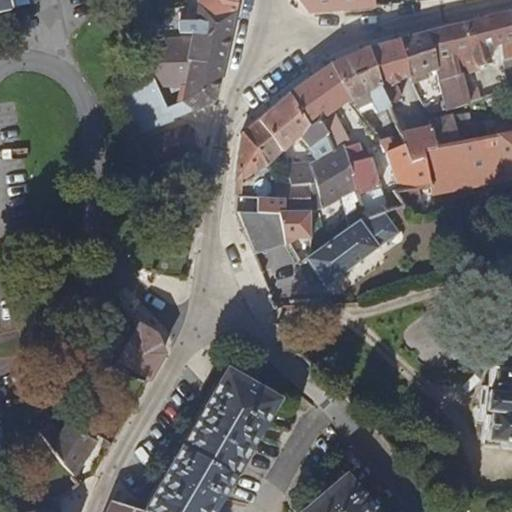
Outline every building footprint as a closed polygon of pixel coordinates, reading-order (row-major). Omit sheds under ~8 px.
[(202,0),(200,10),(236,16),(239,0),(202,0)] [(375,5),(373,0),(300,0),(307,11),(375,5)] [(116,101),(135,139),(174,121),(160,90),(177,82),(186,104),(197,111),(217,103),(236,16),(200,10),(196,26),(182,24),(180,35),(183,36),(182,42),(147,46),(152,80),(118,93),(116,101)] [(509,68),(511,80),(511,11),(429,31),(441,72),(446,88),(469,81),(468,79),(485,72),(483,66),(492,63),(491,52),(506,50),(509,68)] [(396,40),(410,79),(417,78),(441,72),(429,31),(396,40)] [(368,49),(390,103),(404,98),(399,83),(410,79),(396,40),(368,49)] [(329,66),(352,99),(370,89),(379,110),(391,105),(390,103),(368,49),(329,66)] [(317,122),(328,135),(339,148),(343,145),(332,111),(352,99),(329,66),(289,96),(311,125),(317,122)] [(446,88),(452,110),(474,104),(472,94),(469,81),(446,88)] [(474,104),(486,100),(483,91),(472,94),(474,104)] [(259,120),(284,150),(302,136),(311,148),(328,135),(317,122),(311,125),(289,96),(259,120)] [(459,143),(455,120),(455,118),(433,121),(435,129),(437,147),(459,143)] [(455,120),(459,143),(511,134),(511,120),(474,127),(471,118),(455,120)] [(241,135),(236,178),(239,180),(264,164),(266,166),(284,150),(259,120),(241,135)] [(437,147),(435,129),(403,134),(406,143),(409,151),(420,149),(437,147)] [(511,177),(511,134),(459,143),(437,147),(420,149),(426,191),(511,177)] [(390,135),(381,139),(390,157),(400,187),(422,183),(409,151),(406,143),(396,147),(390,135)] [(192,150),(186,136),(152,151),(158,165),(192,150)] [(352,204),(365,223),(398,210),(395,189),(375,202),(369,194),(379,187),(371,158),(361,157),(357,144),(343,145),(355,175),(347,179),(351,198),(352,204)] [(316,189),(322,212),(351,198),(347,179),(355,175),(343,145),(339,148),(316,172),(289,169),(292,185),(310,188),(316,189)] [(293,217),(293,220),(310,219),(310,188),(292,185),(280,184),(276,212),(280,213),(280,216),(293,217)] [(310,219),(322,212),(316,189),(310,188),(310,219)] [(252,250),(284,250),(280,216),(280,213),(276,212),(236,209),(252,250)] [(310,219),(293,220),(291,254),(292,256),(300,267),(304,264),(309,261),(310,219)] [(378,255),(359,227),(309,261),(304,264),(324,291),(378,255)] [(119,363),(152,380),(153,379),(165,356),(158,338),(157,337),(140,328),(119,363)] [(215,511),(281,402),(230,373),(144,511),(215,511)] [(511,378),(493,377),(493,397),(487,397),(486,415),(492,415),(490,444),(511,445),(511,378)] [(65,466),(75,475),(96,440),(68,425),(60,438),(50,428),(54,419),(62,423),(66,415),(60,411),(44,420),(39,423),(41,434),(65,466)] [(378,511),(351,478),(307,511),(378,511)] [(142,511),(130,508),(113,503),(109,511),(142,511)]
